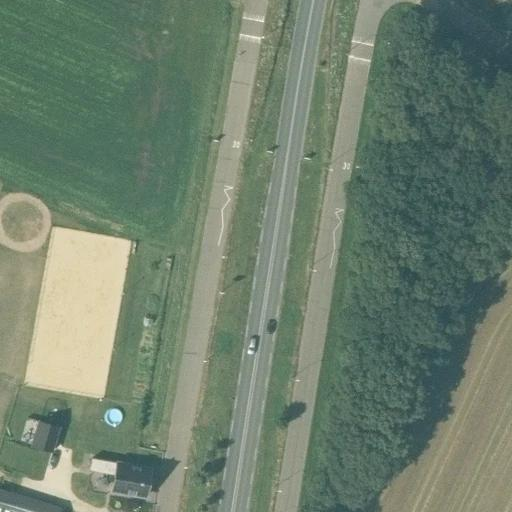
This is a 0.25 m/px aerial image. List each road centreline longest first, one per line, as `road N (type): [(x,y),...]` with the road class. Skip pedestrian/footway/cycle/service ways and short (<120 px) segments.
road 1 (unclassified): [(167,511),(259,0)]
road 2 (unclassified): [(288,511),(370,0)]
road 3 (primary): [(232,511),(313,0)]
